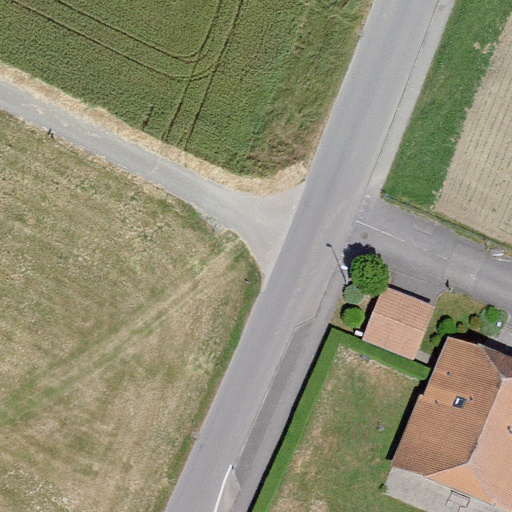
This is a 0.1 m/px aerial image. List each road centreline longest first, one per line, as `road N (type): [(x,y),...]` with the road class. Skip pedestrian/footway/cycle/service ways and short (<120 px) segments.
road 1 (track): [(298,241),(0,91)]
road 2 (residential): [(193,511),(298,241),(319,213)]
road 3 (residential): [(319,213),(402,0)]
road 4 (residential): [(319,213),(511,292)]
